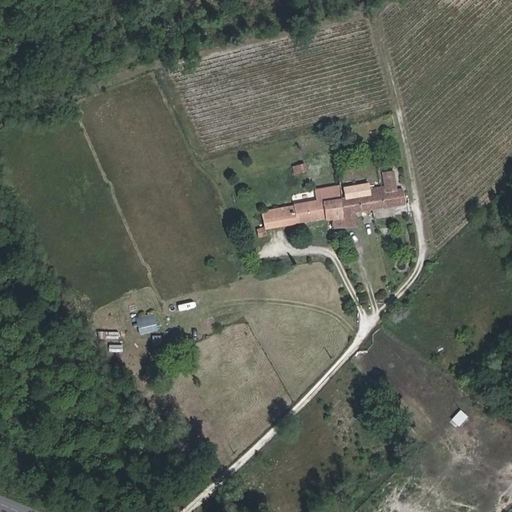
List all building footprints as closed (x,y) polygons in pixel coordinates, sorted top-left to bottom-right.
[(385,187),(386,192),(396,190),(393,170),(382,172),(385,187)] [(368,184),(345,188),(347,198),(342,199),(341,199),(343,217),(332,218),(332,227),(355,226),(352,212),(370,209),(368,195),(370,195),(369,189),(368,184)] [(265,228),(332,217),(332,218),(343,217),(341,199),(342,199),(340,187),(315,191),(317,201),(262,211),(265,228)] [(396,190),(386,192),(382,193),(370,195),(368,195),(370,209),(379,208),(389,207),(405,204),(403,189),(396,190)] [(265,228),(258,230),(259,236),(266,234),(265,228)] [(154,315),(137,319),(139,334),(157,331),(154,315)] [(458,425),(467,414),(460,408),(450,419),(458,425)]
